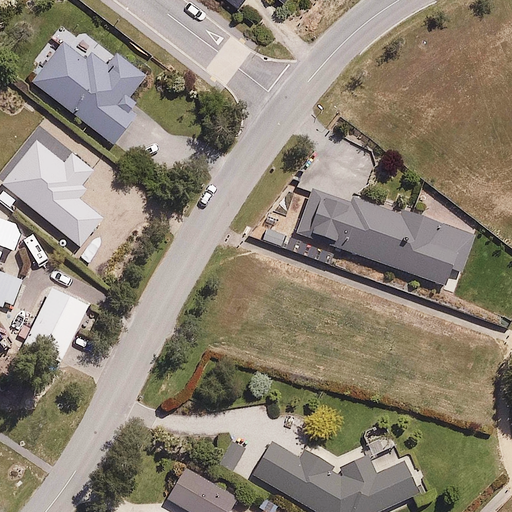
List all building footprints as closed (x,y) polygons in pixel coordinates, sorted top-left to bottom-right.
[(36,83),(119,146),(146,111),(134,102),(153,77),(121,53),(112,66),(96,54),(91,61),(67,43),(36,83)] [(40,141),(5,185),(84,247),(106,219),(79,198),(99,172),(76,155),(69,164),(40,141)] [(457,276),(470,239),(350,197),(347,205),(311,193),(296,237),(443,288),(448,273),(457,276)] [(0,303),(17,310),(26,285),(0,275),(0,266),(7,249),(19,254),(27,231),(0,221),(0,303)] [(93,308),(56,290),(32,338),(69,356),(93,308)] [(268,437),(247,474),(312,511),(368,511),(415,490),(401,460),(372,474),(364,456),(330,472),(268,437)] [(182,471),(165,501),(183,511),(228,511),(235,500),(182,471)]
